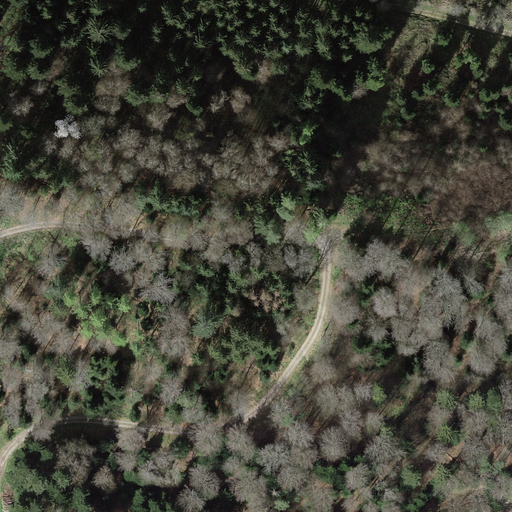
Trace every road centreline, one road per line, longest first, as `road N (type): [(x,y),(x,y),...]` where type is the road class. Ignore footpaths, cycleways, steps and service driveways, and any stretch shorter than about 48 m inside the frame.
road 1 (track): [(0,469),(21,438),(62,420),(192,433),(236,423),(278,389),(309,345),(325,282),(320,246),(308,235),(204,239),(66,223),(0,233)]
road 2 (track): [(511,32),(372,0)]
